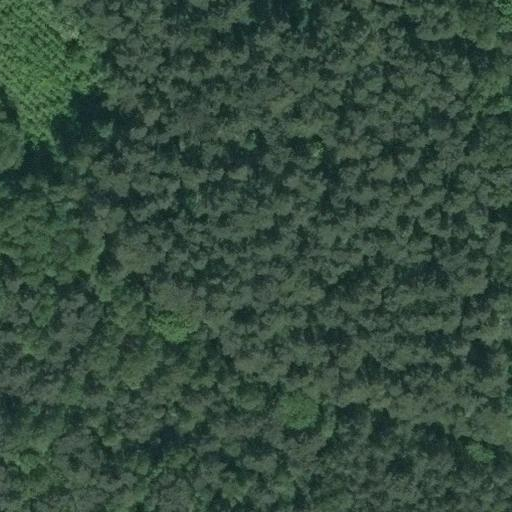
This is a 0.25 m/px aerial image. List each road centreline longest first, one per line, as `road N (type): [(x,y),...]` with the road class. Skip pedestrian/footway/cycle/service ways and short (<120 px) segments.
road 1 (track): [(0,269),(511,438)]
road 2 (track): [(62,0),(153,90),(0,226)]
